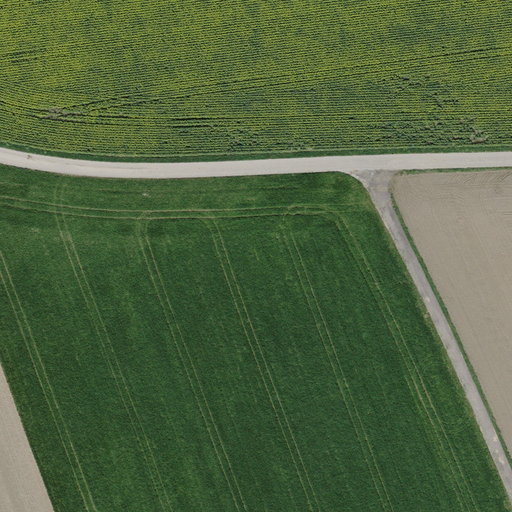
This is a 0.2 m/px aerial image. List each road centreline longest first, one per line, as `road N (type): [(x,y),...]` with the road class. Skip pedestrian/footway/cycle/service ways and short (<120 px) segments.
road 1 (track): [(511,158),(106,169),(0,154)]
road 2 (track): [(372,162),(511,489)]
